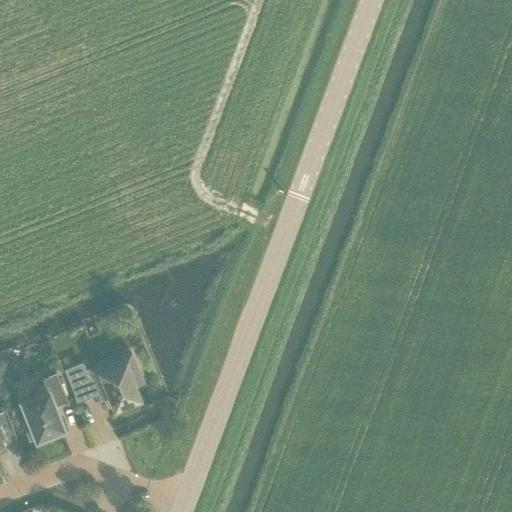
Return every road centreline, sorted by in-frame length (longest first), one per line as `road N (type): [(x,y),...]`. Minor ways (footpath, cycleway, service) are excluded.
road 1 (unclassified): [(182,506),(372,0)]
road 2 (residential): [(0,497),(80,465),(119,482)]
